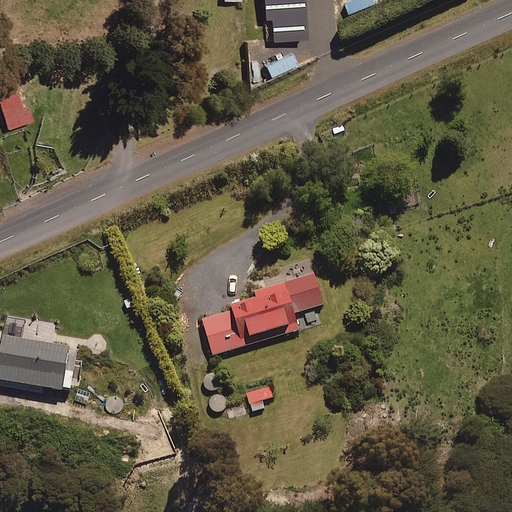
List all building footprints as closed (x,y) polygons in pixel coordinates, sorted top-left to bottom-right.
[(378,11),(374,0),(355,0),(345,4),(352,21),(378,11)] [(306,35),(303,2),(267,4),(270,38),(306,35)] [(20,80),(0,87),(0,110),(5,125),(33,115),(20,80)] [(324,305),(315,275),(256,292),(258,298),(232,305),(234,311),(203,320),(213,356),(254,344),(252,337),(289,326),(291,333),(301,330),(295,313),(324,305)] [(31,321),(7,318),(0,365),(0,380),(72,391),(75,372),(68,371),(71,348),(28,341),(31,321)] [(273,397),(271,388),(247,394),(252,412),(265,408),(263,400),(273,397)]
